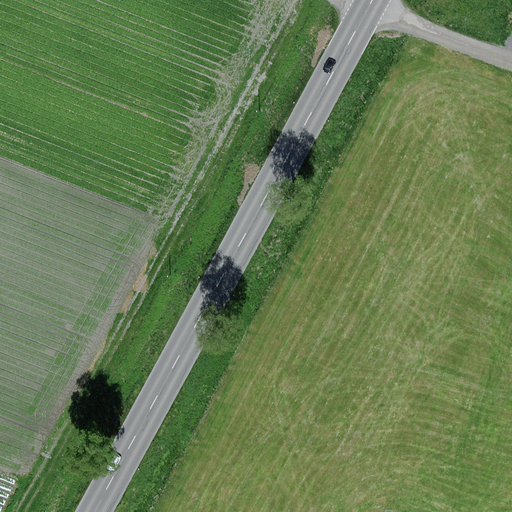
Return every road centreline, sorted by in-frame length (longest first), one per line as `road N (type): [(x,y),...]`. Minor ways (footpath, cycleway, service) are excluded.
road 1 (primary): [(96,511),(375,0)]
road 2 (track): [(354,0),(511,62)]
